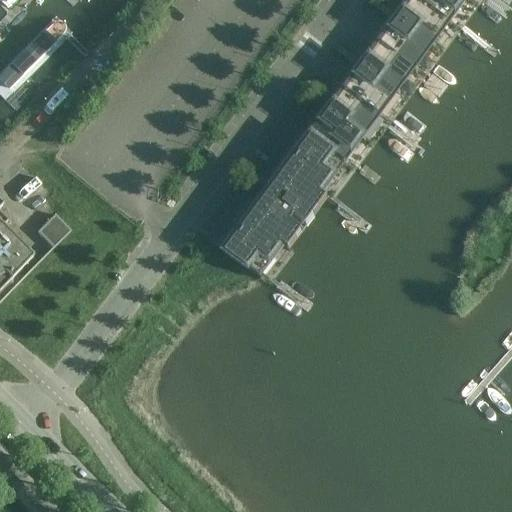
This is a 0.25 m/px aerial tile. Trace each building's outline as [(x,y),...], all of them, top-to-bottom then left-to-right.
[(452,27),(448,24),(415,0),(411,0),(402,13),(405,15),(399,24),(434,50),(452,27)] [(415,0),(448,24),(452,27),(469,4),(466,2),(463,0),(415,0)] [(72,33),(55,16),(0,73),(0,97),(6,103),(20,88),(72,33)] [(417,73),(434,50),(399,24),(393,32),(390,29),(378,44),(417,73)] [(371,62),(364,70),(400,96),(417,73),(378,44),(367,59),(371,62)] [(358,79),(355,76),(344,91),(382,120),(400,96),(364,70),(358,79)] [(87,82),(71,100),(73,102),(85,113),(101,95),(87,82)] [(365,143),(382,120),(344,91),(333,106),(336,108),(330,116),(365,143)] [(320,122),(309,137),(325,149),(344,164),(348,166),(365,143),(330,116),(327,120),(324,125),(321,122),(320,122)] [(261,202),(223,253),(238,265),(239,265),(242,267),(256,278),(261,282),(263,279),(260,277),(282,247),(289,252),(328,200),(321,195),(344,164),(325,149),(309,137),(271,188),(275,190),(264,204),(261,202)] [(0,292),(31,260),(0,230),(5,226),(0,220),(0,210),(1,209),(0,207),(0,292)] [(71,233),(54,217),(37,234),(53,251),(71,233)]
